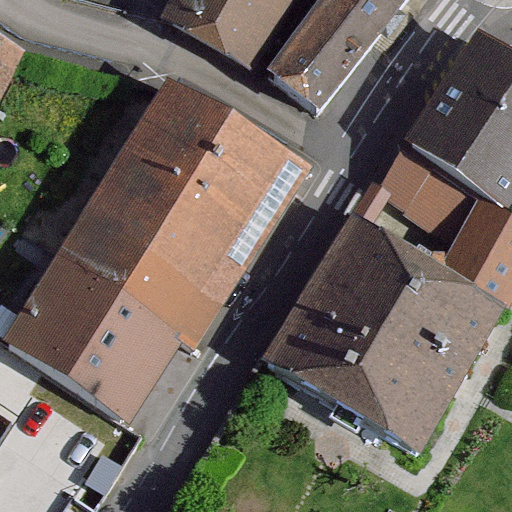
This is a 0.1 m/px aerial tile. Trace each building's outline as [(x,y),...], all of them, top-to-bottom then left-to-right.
[(249,70),(288,0),(191,0),(176,27),(249,70)] [(332,0),(341,6),(288,75),(281,71),(271,83),(319,119),(413,0),(332,0)] [(0,88),(16,57),(0,48),(0,88)] [(444,180),(482,206),(511,162),(511,79),(483,59),(414,160),(444,180)] [(171,97),(66,259),(179,335),(293,165),(270,154),(225,128),(171,97)] [(444,180),(414,160),(408,156),(384,191),(420,215),(444,180)] [(482,206),(497,217),(500,220),(511,202),(511,162),(482,206)] [(420,215),(470,248),(474,251),(497,217),(482,206),(444,180),(420,215)] [(511,305),(511,227),(501,220),(500,220),(497,217),(474,251),(470,248),(448,283),(505,317),(511,305)] [(418,461),(505,317),(448,283),(361,230),(349,223),(262,364),(270,370),(418,461)] [(119,423),(179,335),(66,259),(7,351),(75,395),(119,423)] [(511,511),(511,379),(441,506),(437,511),(511,511)]
